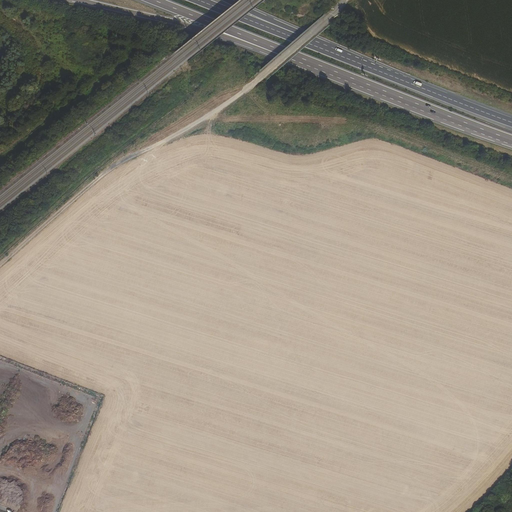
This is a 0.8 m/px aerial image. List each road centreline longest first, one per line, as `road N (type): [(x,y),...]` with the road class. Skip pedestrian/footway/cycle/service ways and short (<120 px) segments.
road 1 (track): [(258,78),(112,167),(0,264)]
road 2 (trunk): [(295,57),(511,139)]
road 3 (trunk): [(511,121),(296,37)]
road 4 (trunk): [(82,0),(295,57)]
road 5 (trunk): [(152,0),(295,57)]
